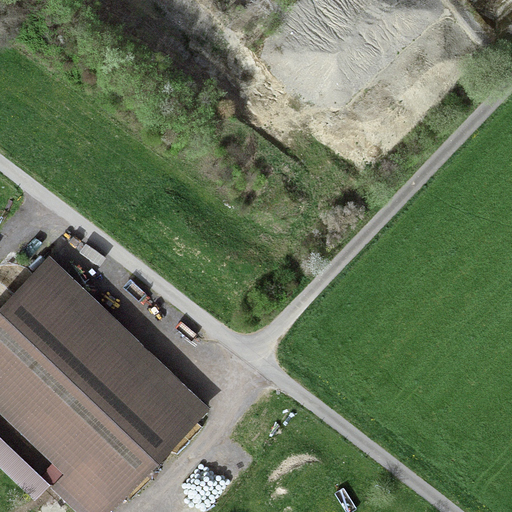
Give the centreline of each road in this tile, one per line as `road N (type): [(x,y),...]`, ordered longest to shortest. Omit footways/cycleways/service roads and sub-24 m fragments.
road 1 (track): [(0,168),(449,511)]
road 2 (track): [(247,354),(511,76)]
